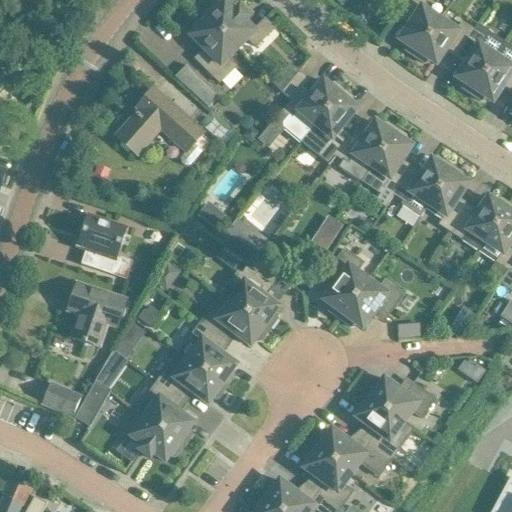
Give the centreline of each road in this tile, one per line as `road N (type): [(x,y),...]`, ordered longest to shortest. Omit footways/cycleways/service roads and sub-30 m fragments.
road 1 (residential): [(217,511),(334,360),(485,349)]
road 2 (tertiary): [(0,280),(59,111),(95,46),(135,0)]
road 3 (residential): [(511,168),(392,89),(288,0)]
road 4 (residential): [(125,511),(0,442)]
